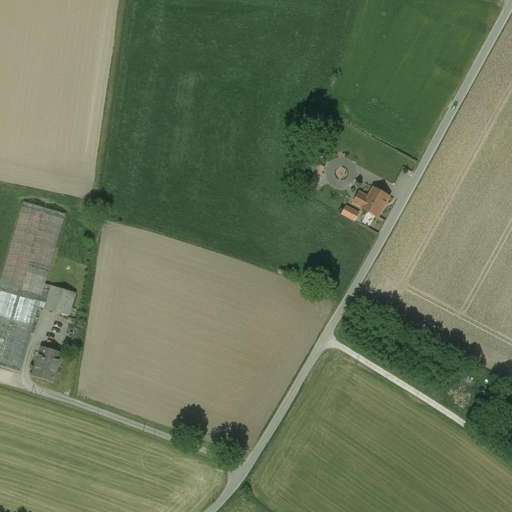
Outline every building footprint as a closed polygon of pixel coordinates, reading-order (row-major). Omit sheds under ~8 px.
[(319,167),(311,164),(305,177),(312,180),(313,181),(319,167)] [(312,180),(305,177),(302,183),(309,187),(312,180)] [(373,188),(368,197),(358,193),(352,204),(362,209),(361,209),(377,217),(388,197),(373,188)] [(23,202),(0,280),(0,366),(20,372),(38,308),(69,317),(76,293),(45,285),(65,215),(23,202)] [(362,217),(349,210),(347,215),(359,222),(362,217)] [(61,353),(41,347),(32,376),(53,382),(56,372),(53,371),(58,353),(61,354),(61,353)]
